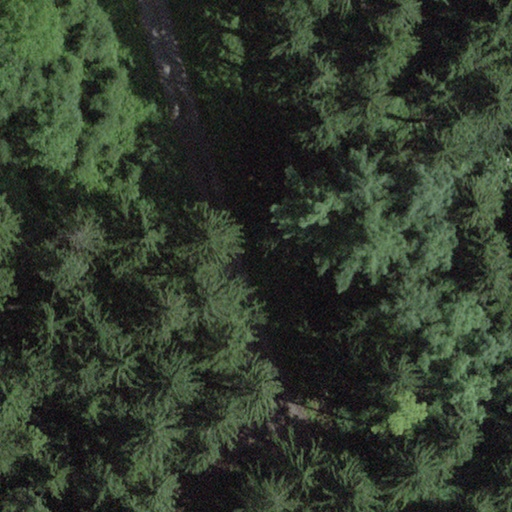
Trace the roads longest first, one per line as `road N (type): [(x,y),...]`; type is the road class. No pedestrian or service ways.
road 1 (track): [(341,511),(282,392),(168,0)]
road 2 (track): [(175,511),(282,392)]
